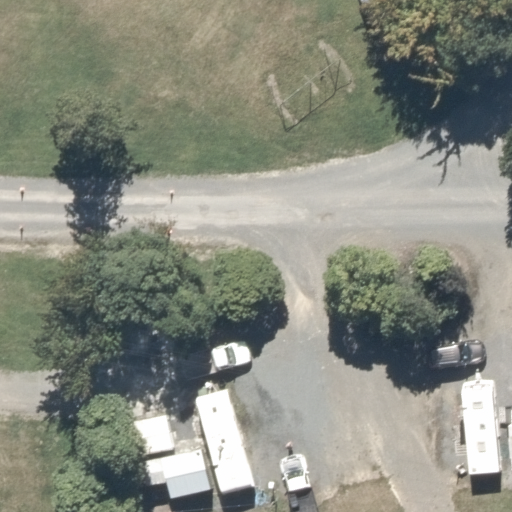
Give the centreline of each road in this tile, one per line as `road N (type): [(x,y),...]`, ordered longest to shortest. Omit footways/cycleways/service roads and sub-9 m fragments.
road 1 (residential): [(0,217),(511,204)]
road 2 (track): [(331,209),(470,130),(511,95)]
